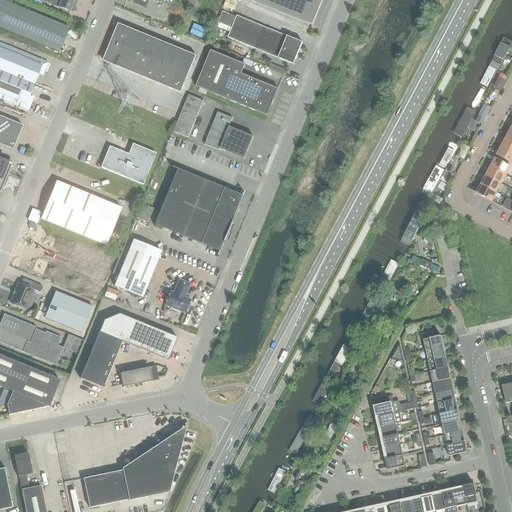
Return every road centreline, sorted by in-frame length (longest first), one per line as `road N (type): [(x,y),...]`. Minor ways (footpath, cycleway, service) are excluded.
road 1 (primary): [(245,429),(474,0)]
road 2 (primary): [(458,0),(232,423)]
road 3 (unclassified): [(183,397),(343,0)]
road 4 (unclassified): [(0,268),(108,0)]
road 5 (unclassified): [(0,432),(183,397)]
road 6 (residential): [(491,460),(327,496)]
road 7 (residential): [(464,341),(437,229),(453,200)]
